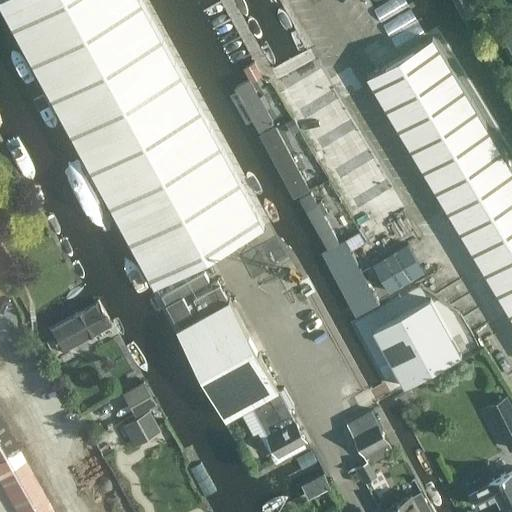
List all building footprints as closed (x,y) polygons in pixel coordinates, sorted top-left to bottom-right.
[(140,0),(1,0),(155,281),(262,223),(140,0)] [(454,0),(464,17),(476,11),(469,0),(454,0)] [(368,74),(511,313),(511,165),(433,35),(368,74)] [(274,124),(250,80),(235,88),(259,133),(274,124)] [(310,190),(276,127),(261,135),(295,198),(310,190)] [(340,240),(311,193),(299,201),(327,248),(340,240)] [(345,238),(340,240),(327,248),(322,251),(355,314),(356,315),(379,303),(345,238)] [(380,259),(374,263),(390,289),(395,286),(423,269),(408,243),(380,259)] [(205,271),(161,295),(166,303),(209,279),(205,271)] [(219,283),(193,298),(201,312),(227,298),(219,283)] [(176,322),(193,312),(184,295),(166,304),(176,322)] [(251,405),(258,402),(279,389),(229,298),(200,314),(251,405)] [(109,323),(98,302),(49,328),(60,349),(109,323)] [(146,378),(122,392),(134,413),(158,399),(146,378)] [(307,438),(289,407),(294,404),(284,387),(279,389),(258,402),(270,424),(263,427),(278,454),(307,438)] [(496,419),(511,448),(511,447),(511,406),(507,396),(500,400),(507,414),(496,419)] [(393,446),(373,410),(372,408),(347,423),(367,460),(393,446)] [(0,481),(17,511),(54,511),(0,414),(0,481)] [(108,451),(119,445),(113,434),(101,440),(108,451)] [(489,471),(466,483),(476,505),(497,494),(505,511),(511,511),(511,468),(493,478),(489,471)] [(324,473),(301,485),(306,494),(306,495),(310,492),(312,496),(331,487),(329,483),(324,473)] [(420,511),(411,495),(387,508),(389,511),(420,511)]
